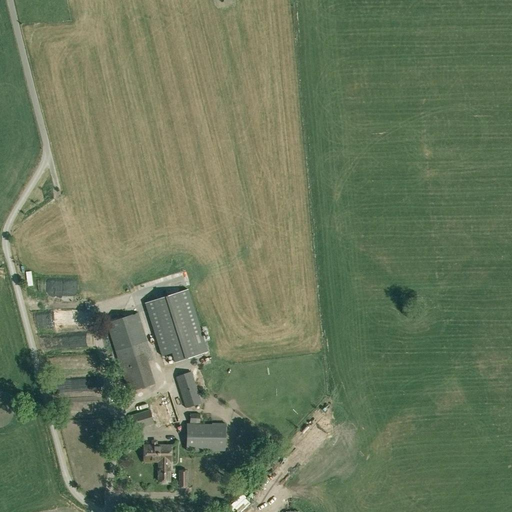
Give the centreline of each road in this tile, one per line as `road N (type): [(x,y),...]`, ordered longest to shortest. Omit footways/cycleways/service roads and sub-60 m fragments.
road 1 (unclassified): [(83,511),(67,482),(4,238),(49,155)]
road 2 (unclassified): [(10,0),(49,155)]
